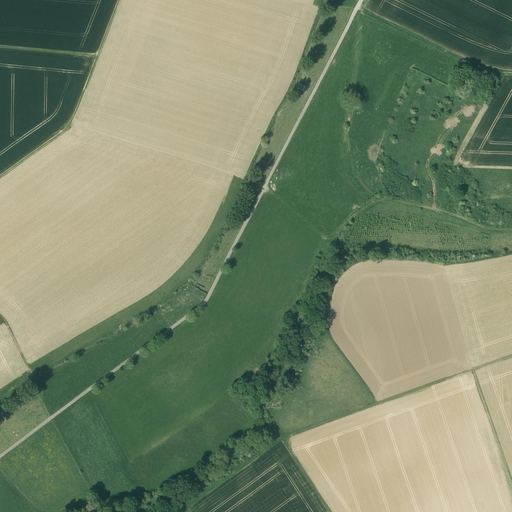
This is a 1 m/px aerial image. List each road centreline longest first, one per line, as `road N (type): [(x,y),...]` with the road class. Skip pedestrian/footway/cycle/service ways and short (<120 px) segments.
road 1 (track): [(361,0),(203,303),(0,455)]
road 2 (track): [(329,511),(285,446),(288,436),(511,355)]
road 3 (track): [(263,184),(328,239),(387,197),(511,229)]
road 4 (track): [(118,0),(69,127),(0,177)]
road 5 (track): [(357,7),(490,73),(511,73)]
road 6 (track): [(470,370),(511,491)]
